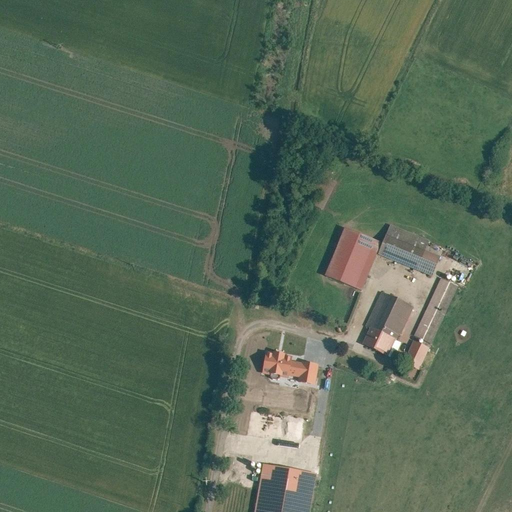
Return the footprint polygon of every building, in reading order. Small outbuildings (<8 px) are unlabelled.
[(389,224),(381,243),(376,255),(432,277),(440,257),(425,251),(429,240),(389,224)] [(381,243),(344,228),(324,277),(361,292),(376,255),(381,243)] [(458,287),(441,279),(413,337),(431,345),(458,287)] [(414,308),(380,292),(363,327),(368,329),(360,345),(388,358),(399,335),(400,335),(414,308)] [(429,349),(413,341),(402,364),(418,371),(429,349)]
